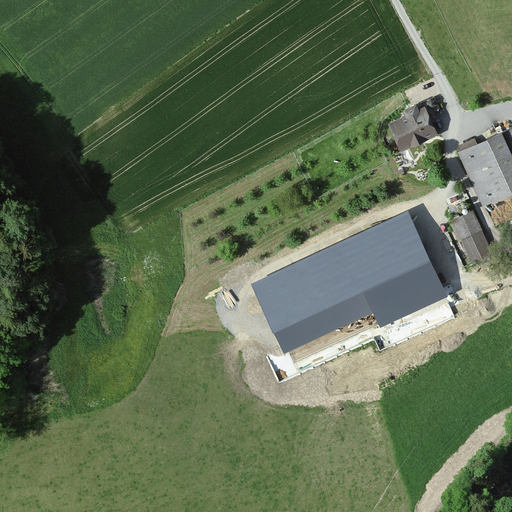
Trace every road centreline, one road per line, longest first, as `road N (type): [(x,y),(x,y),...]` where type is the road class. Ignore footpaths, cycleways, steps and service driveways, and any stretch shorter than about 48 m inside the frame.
road 1 (residential): [(395,0),(443,86),(455,127)]
road 2 (track): [(511,246),(486,222),(456,168),(455,127)]
